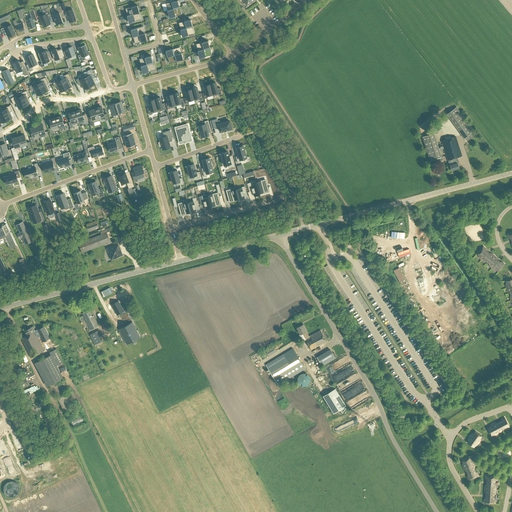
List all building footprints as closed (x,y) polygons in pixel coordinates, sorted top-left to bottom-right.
[(177,0),(166,3),(168,10),(180,7),(177,0)] [(137,5),(125,8),(127,16),(139,12),(137,5)] [(56,12),(53,14),(56,24),(63,22),(61,15),(63,14),(60,6),(55,8),(56,12)] [(180,7),(168,10),(170,17),(182,14),(180,7)] [(42,10),(44,14),(39,16),(43,26),(51,24),(48,17),(51,16),(50,12),(48,8),(42,10)] [(31,17),(27,19),(30,29),(36,27),(34,21),(37,20),(33,9),(29,11),(31,17)] [(72,9),(65,11),(70,23),(76,20),(72,9)] [(139,12),(127,16),(129,23),(141,19),(139,12)] [(16,19),(13,20),(14,25),(16,25),(17,29),(18,28),(19,32),(25,30),(23,22),(19,23),(19,24),(17,25),(17,24),(17,23),(16,19)] [(191,19),(179,22),(181,29),(193,26),(191,19)] [(3,28),(8,37),(15,33),(11,24),(3,28)] [(143,26),(131,29),(133,36),(145,33),(143,26)] [(193,26),(181,29),(183,37),(195,33),(193,26)] [(145,33),(133,36),(135,43),(147,40),(145,33)] [(208,41),(196,44),(198,51),(210,48),(208,41)] [(81,54),(78,55),(80,61),(86,59),(85,56),(88,55),(85,45),(82,46),(81,46),(79,46),(79,47),(78,47),(81,54)] [(66,51),(64,52),(66,58),(68,57),(69,57),(75,55),(72,46),(65,49),(66,51)] [(180,47),(173,49),(176,60),(183,58),(180,47)] [(210,48),(198,51),(200,58),(212,55),(210,48)] [(56,49),(51,50),(55,60),(60,58),(60,57),(64,56),(62,49),(57,51),(56,49)] [(173,49),(166,51),(169,62),(176,60),(173,49)] [(46,50),(39,53),(43,63),(52,59),(50,53),(47,54),(46,50)] [(33,54),(26,57),(29,64),(27,65),(30,72),(33,70),(32,67),(37,64),(33,54)] [(214,54),(206,58),(209,63),(217,59),(214,54)] [(151,55),(139,59),(141,66),(153,62),(151,55)] [(12,63),(17,73),(22,70),(25,75),(29,73),(24,61),(20,63),(19,60),(12,63)] [(153,62),(141,66),(143,73),(155,69),(153,62)] [(88,76),(85,77),(90,87),(95,84),(92,78),(95,77),(94,74),(91,69),(86,72),(88,76)] [(9,72),(3,75),(8,85),(14,82),(9,72)] [(64,77),(61,79),(66,89),(71,87),(68,81),(71,79),(69,73),(63,76),(64,77)] [(40,80),(37,81),(38,83),(43,93),(48,90),(45,84),(48,83),(45,77),(40,80)] [(90,87),(85,77),(80,80),(79,78),(76,79),(79,85),(82,84),(84,89),(90,87)] [(60,78),(52,82),(55,87),(58,86),(60,92),(66,89),(61,79),(60,78)] [(215,82),(209,83),(210,84),(213,95),(213,96),(218,94),(219,95),(222,94),(220,88),(217,88),(215,82)] [(32,84),(29,86),(31,90),(32,91),(35,90),(37,95),(43,93),(38,83),(35,85),(33,86),(32,84)] [(206,92),(203,93),(204,98),(208,97),(207,96),(213,95),(210,84),(204,86),(206,92)] [(197,87),(191,88),(191,89),(194,100),(194,101),(200,99),(200,100),(203,99),(201,93),(198,94),(197,87)] [(187,97),(184,98),(186,103),(189,103),(189,102),(194,100),(191,89),(185,91),(187,97)] [(23,95),(20,97),(24,106),(29,103),(27,98),(30,96),(27,90),(21,93),(23,95)] [(178,92),(172,94),(173,94),(176,106),(181,104),(182,106),(185,105),(183,98),(180,99),(178,92)] [(169,102),(166,103),(167,109),(176,106),(173,94),(167,96),(169,102)] [(15,96),(10,98),(13,104),(16,103),(19,109),(24,106),(20,97),(17,98),(15,96)] [(160,97),(154,99),(157,111),(166,108),(164,103),(162,104),(160,97)] [(150,107),(147,108),(149,115),(152,114),(152,113),(158,111),(157,111),(154,99),(149,101),(150,107)] [(121,101),(115,103),(119,114),(124,112),(121,101)] [(115,103),(110,105),(114,117),(116,117),(115,115),(119,114),(115,103)] [(6,108),(1,110),(1,111),(6,120),(11,117),(8,112),(11,111),(9,105),(6,107),(6,108)] [(97,108),(96,108),(99,118),(104,116),(106,120),(109,119),(107,113),(104,114),(101,106),(97,108)] [(446,114),(464,138),(474,131),(457,107),(446,114)] [(96,108),(90,110),(92,118),(89,119),(91,126),(95,125),(94,122),(99,120),(99,118),(96,108)] [(76,111),(75,112),(79,123),(85,122),(81,109),(76,111)] [(75,112),(69,113),(72,121),(69,122),(70,128),(74,127),(73,125),(79,123),(75,112)] [(61,116),(55,118),(59,130),(59,129),(65,127),(66,130),(69,129),(67,123),(64,124),(61,116)] [(55,118),(49,119),(52,127),(49,128),(51,134),(54,133),(53,131),(59,130),(55,118)] [(217,119),(213,120),(215,128),(219,127),(220,131),(232,128),(229,121),(220,123),(220,120),(217,121),(217,119)] [(205,124),(198,126),(201,137),(209,135),(207,128),(210,127),(208,120),(205,121),(205,124)] [(43,124),(37,126),(40,137),(46,135),(45,134),(46,134),(43,124)] [(180,129),(176,131),(180,143),(192,140),(188,125),(180,127),(180,129)] [(33,136),(30,137),(31,142),(35,141),(34,139),(35,139),(40,137),(37,126),(36,126),(31,128),(33,136)] [(160,141),(159,142),(160,146),(162,145),(163,149),(171,147),(168,140),(172,139),(170,130),(163,132),(164,136),(159,138),(160,141)] [(132,133),(123,135),(127,147),(135,145),(132,133)] [(421,137),(429,161),(440,158),(433,134),(421,137)] [(24,135),(18,137),(22,146),(27,145),(29,148),(32,147),(30,142),(27,142),(24,135)] [(17,137),(12,138),(16,148),(22,146),(18,137),(17,137)] [(119,137),(115,138),(116,141),(108,144),(110,152),(119,150),(117,144),(121,143),(120,140),(119,137)] [(459,162),(457,157),(461,156),(454,137),(441,141),(450,171),(458,168),(457,163),(459,162)] [(5,143),(0,144),(0,146),(2,155),(6,154),(7,156),(12,155),(10,149),(7,150),(5,143)] [(94,146),(88,148),(88,149),(90,153),(93,153),(94,157),(98,156),(100,155),(103,154),(104,154),(102,147),(94,149),(94,146)] [(239,156),(236,157),(238,163),(241,162),(240,160),(246,158),(245,153),(246,153),(245,150),(244,150),(243,146),(236,147),(239,156)] [(86,152),(75,156),(77,163),(88,159),(87,155),(90,154),(90,153),(88,149),(85,150),(86,152)] [(64,157),(58,159),(61,168),(65,166),(66,168),(70,166),(70,165),(68,158),(69,158),(71,157),(69,152),(63,154),(64,157)] [(228,152),(221,154),(222,158),(221,158),(222,162),(223,162),(224,166),(228,165),(228,168),(235,166),(233,161),(230,161),(228,152)] [(52,161),(42,164),(45,173),(55,169),(53,164),(56,163),(54,157),(51,158),(52,161)] [(205,167),(202,168),(204,177),(207,176),(207,173),(213,172),(212,166),(213,166),(212,163),(211,163),(210,158),(203,160),(205,167)] [(24,171),(26,178),(38,175),(36,169),(39,169),(38,163),(34,164),(35,167),(24,171)] [(144,177),(143,173),(144,172),(141,164),(133,168),(134,171),(136,176),(137,179),(144,177)] [(194,164),(187,166),(188,170),(187,170),(188,174),(189,173),(190,177),(194,176),(194,179),(200,177),(199,171),(196,172),(194,164)] [(15,174),(5,178),(7,184),(18,181),(17,178),(20,177),(18,170),(15,172),(15,174)] [(177,170),(170,172),(172,176),(171,177),(171,180),(172,180),(173,183),(180,181),(181,184),(184,183),(182,178),(179,178),(177,170)] [(122,173),(122,172),(119,173),(119,174),(118,174),(122,184),(126,182),(129,188),(134,186),(130,175),(127,176),(125,172),(122,173)] [(105,181),(103,181),(105,186),(106,185),(108,190),(116,187),(112,175),(104,178),(105,181)] [(257,181),(260,193),(268,191),(265,180),(261,181),(260,180),(257,181)] [(96,181),(88,184),(89,188),(90,192),(91,191),(92,195),(98,192),(100,197),(105,195),(102,187),(99,189),(96,181)] [(257,181),(256,181),(257,183),(251,185),(251,182),(247,183),(250,192),(253,191),(254,196),(260,194),(260,193),(257,181)] [(235,187),(238,199),(239,200),(245,199),(243,194),(247,193),(245,186),(241,187),(236,189),(235,187)] [(238,199),(235,187),(231,188),(232,189),(227,190),(230,201),(238,199)] [(80,190),(74,192),(78,203),(84,201),(84,200),(88,198),(86,192),(82,193),(80,190)] [(212,194),(208,195),(212,206),(220,204),(217,193),(212,194)] [(65,194),(57,197),(61,208),(68,206),(69,208),(74,207),(71,198),(67,200),(65,194)] [(202,195),(199,196),(201,205),(205,204),(206,209),(212,208),(212,206),(208,195),(209,196),(203,198),(202,195)] [(187,200),(187,201),(190,212),(190,214),(197,212),(195,207),(198,206),(196,197),(193,198),(193,201),(188,202),(187,200)] [(43,202),(47,214),(54,212),(50,199),(43,202)] [(183,202),(179,204),(182,215),(190,212),(187,201),(183,202)] [(36,205),(28,208),(32,219),(40,217),(36,205)] [(23,222),(16,225),(20,232),(18,233),(20,238),(22,237),(24,241),(31,238),(23,222)] [(97,223),(87,226),(89,231),(98,227),(97,223)] [(0,238),(6,236),(9,244),(15,242),(8,229),(4,231),(2,227),(0,227),(0,238)] [(101,234),(87,240),(78,243),(82,253),(111,242),(107,232),(101,234)] [(124,235),(117,238),(120,245),(127,242),(124,235)] [(122,255),(118,245),(108,248),(110,254),(109,255),(111,260),(117,258),(117,257),(122,255)] [(485,250),(486,249),(485,248),(485,247),(484,247),(484,246),(478,254),(483,258),(482,259),(482,260),(483,258),(493,266),(492,268),(494,266),(499,271),(505,263),(504,263),(503,263),(502,262),(501,262),(501,263),(498,261),(499,260),(498,260),(496,258),(496,257),(495,256),(495,255),(494,255),(493,254),(492,254),(491,253),(490,254),(488,252),(489,251),(488,251),(488,252),(485,250)] [(44,259),(42,253),(36,256),(41,266),(46,263),(44,259)] [(118,300),(111,304),(113,308),(117,306),(121,313),(124,311),(118,300)] [(93,317),(89,310),(83,313),(85,318),(85,319),(91,330),(99,326),(94,317),(93,317)] [(132,322),(119,329),(127,344),(140,337),(132,322)] [(307,331),(303,324),(297,327),(300,334),(303,333),(311,349),(327,342),(321,330),(309,336),(306,331),(307,331)] [(37,336),(40,335),(49,353),(50,352),(57,366),(63,363),(45,326),(37,330),(35,331),(33,326),(24,331),(27,336),(21,338),(31,357),(44,351),(37,336)] [(98,331),(90,334),(95,345),(103,341),(98,331)] [(266,350),(268,354),(275,349),(273,345),(266,350)] [(293,348),(266,364),(278,384),(305,368),(293,348)] [(318,356),(323,365),(335,358),(330,349),(318,356)] [(63,377),(51,355),(35,363),(47,386),(63,377)] [(250,360),(253,365),(262,360),(259,355),(250,360)] [(310,369),(317,384),(322,382),(320,378),(324,376),(318,365),(310,369)] [(352,369),(331,378),(334,386),(355,377),(352,369)] [(307,377),(297,381),(301,391),(311,386),(307,377)] [(324,382),(329,392),(333,390),(329,380),(324,382)] [(37,386),(26,394),(29,398),(40,390),(37,386)] [(68,394),(58,399),(64,410),(74,406),(68,394)] [(10,429),(14,427),(8,415),(3,417),(10,429)] [(488,426),(487,427),(492,437),(491,435),(497,432),(498,434),(497,432),(503,429),(504,431),(504,430),(503,429),(509,426),(506,419),(503,421),(502,420),(501,420),(500,420),(499,421),(498,421),(497,422),(496,423),(497,424),(494,425),(493,424),(494,425),(491,427),(490,426),(489,426),(488,426)] [(470,436),(469,437),(468,439),(469,439),(467,442),(473,447),(477,441),(479,442),(477,441),(481,435),(475,431),(473,434),(472,433),(471,434),(470,436)] [(464,463),(463,464),(463,465),(463,466),(463,467),(464,468),(464,469),(465,469),(465,470),(466,470),(467,473),(466,473),(467,473),(468,473),(469,476),(468,476),(468,477),(468,478),(468,479),(468,480),(479,476),(479,475),(477,476),(474,470),(476,469),(474,470),(472,464),(474,463),(472,464),(470,457),(463,460),(464,463)] [(486,500),(485,499),(484,500),(484,502),(484,503),(495,503),(493,503),(494,497),(495,497),(495,496),(494,496),(494,490),(496,490),(494,490),(494,483),(496,483),(494,483),(494,477),(496,477),(496,476),(485,476),(485,477),(485,478),(486,480),(487,480),(487,483),(486,483),(487,483),(487,486),(485,486),(485,487),(485,488),(485,489),(485,490),(485,491),(485,492),(485,493),(486,493),(486,496),(485,496),(486,496),(486,500)]
